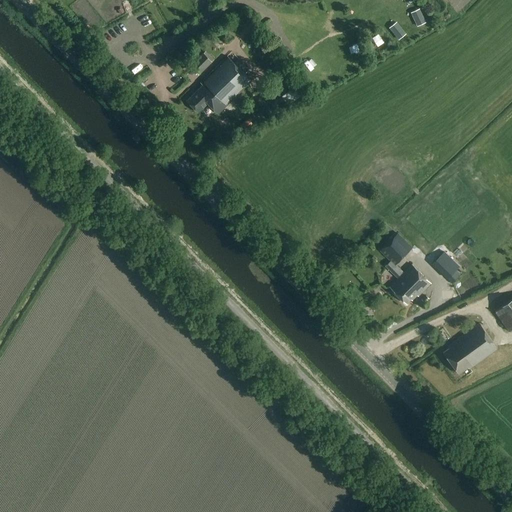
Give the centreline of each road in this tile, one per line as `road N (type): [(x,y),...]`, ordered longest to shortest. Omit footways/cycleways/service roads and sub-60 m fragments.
road 1 (tertiary): [(511,501),(18,0)]
road 2 (unclassified): [(434,511),(0,69)]
road 3 (track): [(368,356),(511,284)]
